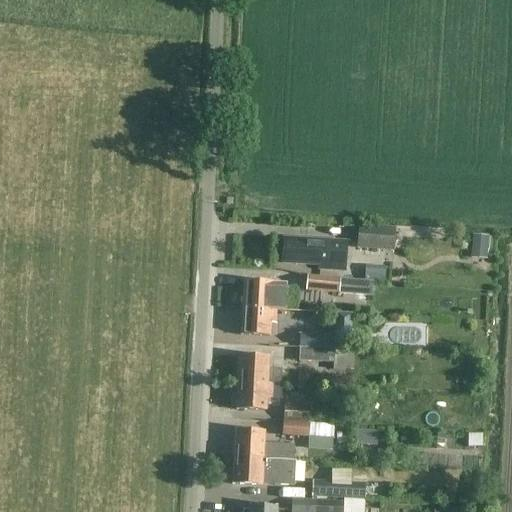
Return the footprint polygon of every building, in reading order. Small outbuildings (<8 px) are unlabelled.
[(391,251),(392,229),(357,226),(355,248),(391,251)] [(281,264),(293,265),(317,266),(316,270),(343,271),(344,242),(282,239),(281,264)] [(365,262),(366,273),(384,272),(384,262),(365,262)] [(307,277),(305,291),(338,295),(340,280),(307,277)] [(275,311),(283,312),(284,285),(276,284),(276,283),(243,282),(241,309),(275,311)] [(363,282),(361,297),(385,300),(387,284),(363,282)] [(275,311),(241,309),(240,337),(269,338),(270,325),(274,325),(275,311)] [(299,335),(299,349),(334,351),(334,350),(335,337),(299,335)] [(298,362),(333,364),(332,372),(349,374),(351,351),(334,350),(334,351),(299,349),(298,362)] [(239,356),(237,383),(271,385),(279,386),(280,371),(267,370),(268,357),(239,356)] [(297,375),(295,386),(307,387),(308,376),(297,375)] [(270,399),(271,385),(237,383),(236,411),(264,412),(264,399),(270,399)] [(282,423),(306,425),(308,407),(283,406),(282,423)] [(308,425),(306,425),(282,423),(281,436),(307,438),(308,425)] [(334,427),(309,425),(308,438),(333,440),(334,427)] [(235,431),(233,458),(294,461),(295,447),(262,446),(263,432),(235,431)] [(293,487),(294,461),(233,458),(232,485),(261,486),(261,485),(293,487)] [(310,499),(352,500),(386,502),(386,489),(364,488),(364,484),(352,484),(311,482),(310,499)] [(291,500),(289,511),(342,511),(343,503),(291,500)]
